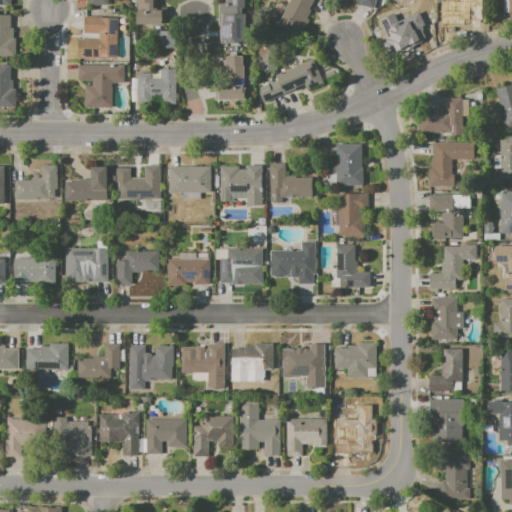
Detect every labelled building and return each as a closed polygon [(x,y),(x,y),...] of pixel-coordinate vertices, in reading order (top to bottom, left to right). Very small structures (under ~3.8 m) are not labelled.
[(136,0),(155,0),(155,25),(133,24),(133,11),(144,11),(144,5),(136,4),(136,0)] [(289,0),(313,0),(304,18),(308,20),(300,36),(277,24),(289,0)] [(376,0),(375,8),(358,6),(353,0),(376,0)] [(440,0),(480,1),(479,24),(440,23),(440,0)] [(386,23),(422,7),(430,26),(410,34),(413,40),(396,47),(386,23)] [(0,14),(10,14),(10,28),(13,28),(13,56),(0,56),(0,14)] [(220,45),(244,45),(243,15),(219,15),(220,45)] [(82,17),(116,17),(116,60),(76,60),(76,40),(97,40),(97,34),(82,34),(82,17)] [(159,47),(159,31),(174,31),(173,48),(159,47)] [(215,100),(244,100),(244,87),(239,86),(239,58),(222,58),(222,86),(215,86),(215,100)] [(273,99),(267,85),(276,81),(274,76),(312,59),(323,83),(307,90),(305,85),(273,99)] [(77,65),(125,65),(125,83),(112,83),(112,107),(85,108),(85,85),(92,85),(92,81),(77,81),(77,65)] [(0,66),(9,66),(9,88),(15,88),(14,108),(0,108),(0,66)] [(136,73),(150,73),(150,79),(159,79),(159,70),(175,70),(175,103),(160,103),(160,97),(149,97),(149,104),(136,104),(136,73)] [(494,89),(511,84),(511,127),(506,129),(494,89)] [(447,99),(465,99),(465,139),(449,139),(449,132),(419,132),(419,114),(435,114),(435,110),(447,110),(447,99)] [(499,136),(511,135),(511,179),(500,179),(499,136)] [(335,143),(360,143),(360,166),(364,166),(363,186),(336,186),(336,176),(331,176),(331,158),(335,158),(335,143)] [(432,143),(452,143),(452,187),(428,187),(428,167),(432,167),(432,143)] [(269,164),(284,164),(284,178),(311,178),(311,198),(281,198),(281,203),(270,203),(269,164)] [(145,165),(160,165),(160,199),(118,198),(118,183),(115,183),(116,168),(130,169),(130,178),(145,178),(145,165)] [(40,166),(56,166),(56,173),(57,173),(57,183),(58,183),(58,189),(56,189),(56,198),(49,198),(49,199),(15,200),(15,179),(31,179),(31,178),(40,178),(40,166)] [(168,166),(212,166),(212,192),(168,193),(168,166)] [(219,166),(238,166),(238,170),(262,170),(262,203),(246,203),(246,197),(230,197),(230,201),(219,201),(219,166)] [(88,167),(106,167),(107,199),(65,200),(64,181),(88,181),(88,167)] [(499,190),(511,190),(511,234),(498,234),(499,190)] [(340,194),(369,195),(368,208),(362,208),(362,218),(365,218),(364,237),(338,236),(340,194)] [(433,194),(453,194),(453,207),(465,207),(464,237),(447,237),(447,242),(432,242),(432,224),(442,224),(442,211),(432,211),(433,194)] [(493,222),(493,234),(484,234),(484,222),(493,222)] [(270,225),(275,227),(271,235),(267,233),(270,225)] [(271,250),(301,251),(301,241),(315,242),(315,284),(297,284),(297,278),(290,278),(290,272),(284,272),(284,279),(270,278),(271,250)] [(336,245),(355,245),(354,272),(370,273),(369,288),(338,286),(339,278),(335,278),(336,245)] [(494,245),(511,245),(511,290),(503,290),(503,279),(507,279),(508,262),(494,262),(494,245)] [(443,246),(476,247),(476,264),(462,264),(462,280),(454,280),(454,289),(427,289),(428,273),(443,274),(443,246)] [(64,247),(107,248),(106,283),(91,282),(92,270),(79,270),(79,283),(63,282),(64,247)] [(219,259),(227,259),(227,248),(260,249),(260,270),(234,269),(234,283),(219,282),(219,259)] [(114,260),(127,260),(127,250),(157,250),(157,270),(131,270),(131,284),(114,284),(114,260)] [(14,258),(42,259),(42,253),(56,253),(54,285),(36,285),(37,280),(29,280),(29,284),(13,284),(14,258)] [(168,259),(208,260),(207,284),(195,284),(195,280),(186,280),(186,286),(167,285),(168,259)] [(430,297),(455,298),(455,309),(469,309),(469,333),(445,333),(445,339),(431,339),(431,322),(435,322),(435,316),(430,316),(430,297)] [(500,299),(511,299),(511,341),(492,342),(492,323),(500,323),(500,299)] [(49,343),(67,344),(67,371),(25,371),(25,349),(49,349),(49,343)] [(208,343),(223,343),(223,387),(207,387),(207,373),(182,373),(182,348),(194,348),(194,346),(203,346),(203,350),(208,350),(208,343)] [(282,348),(308,348),(308,343),(325,344),(324,388),(307,387),(307,379),(282,378),(282,348)] [(333,348),(356,348),(356,343),(376,343),(376,369),(366,369),(366,378),(346,378),(346,368),(333,368),(333,348)] [(103,344),(118,344),(118,369),(109,369),(109,380),(78,379),(78,358),(103,359),(103,344)] [(231,348),(253,348),(253,344),(274,344),(273,370),(230,369),(231,348)] [(0,345),(6,345),(6,348),(19,348),(19,369),(0,369),(0,345)] [(129,345),(145,345),(145,355),(155,355),(155,346),(172,346),(172,379),(144,379),(144,390),(129,390),(129,345)] [(443,349),(462,348),(462,381),(452,381),(452,391),(427,391),(427,376),(443,376),(443,349)] [(499,349),(511,348),(511,393),(500,394),(499,349)] [(428,398),(463,399),(462,441),(435,440),(436,414),(428,414),(428,398)] [(497,401),(511,401),(511,453),(509,453),(509,444),(497,444),(497,401)] [(342,418),(358,418),(358,402),(372,402),(372,419),(375,419),(375,437),(371,437),(371,453),(354,453),(354,431),(342,431),(342,418)] [(240,405),(259,405),(259,419),(279,419),(279,455),(264,454),(264,442),(257,442),(257,450),(240,450),(240,405)] [(99,414),(112,414),(112,419),(121,419),(122,412),(139,412),(138,456),(124,456),(124,443),(117,443),(117,447),(98,446),(99,414)] [(193,426),(204,427),(205,415),(233,415),(232,448),(218,448),(218,440),(214,440),(214,456),(193,456),(193,426)] [(52,417),(69,417),(69,421),(91,421),(91,457),(79,458),(78,442),(74,442),(74,455),(53,456),(52,417)] [(7,418),(45,418),(45,443),(21,444),(21,457),(4,457),(4,437),(7,437),(7,418)] [(147,419),(187,419),(186,449),(168,449),(169,441),(162,441),(162,453),(146,453),(147,419)] [(286,419),(327,419),(327,450),(317,450),(317,445),(302,444),(301,456),(285,456),(286,419)] [(438,451),(470,451),(470,468),(466,468),(466,486),(470,486),(470,499),(439,499),(439,481),(445,481),(445,470),(438,470),(438,451)] [(500,460),(511,460),(511,505),(511,503),(509,503),(509,500),(500,500),(500,460)]
